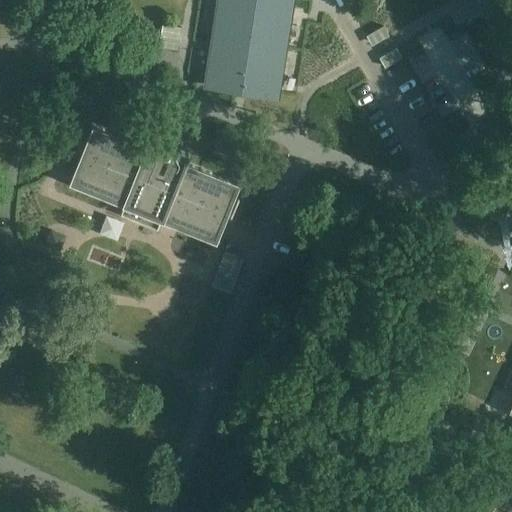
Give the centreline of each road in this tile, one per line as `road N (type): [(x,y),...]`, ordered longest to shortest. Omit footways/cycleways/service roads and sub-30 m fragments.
road 1 (residential): [(166,511),(300,147)]
road 2 (residential): [(300,147),(405,190),(432,191),(467,167),(511,69)]
